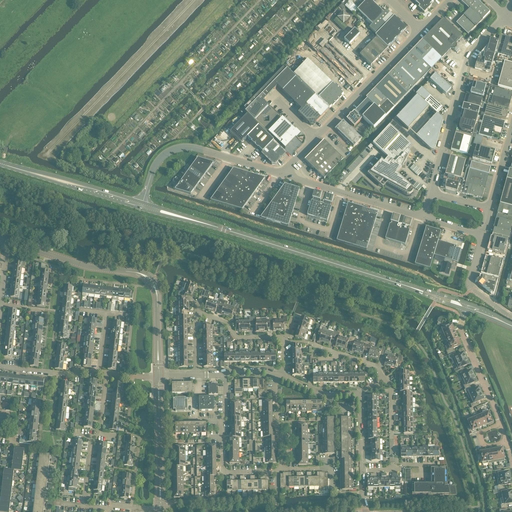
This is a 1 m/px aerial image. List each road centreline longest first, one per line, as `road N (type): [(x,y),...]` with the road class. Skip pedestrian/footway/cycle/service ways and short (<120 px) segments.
road 1 (secondary): [(466,307),(140,206)]
road 2 (tertiary): [(8,240),(151,280),(159,376)]
road 3 (unclassified): [(432,193),(474,47),(505,16)]
road 4 (residential): [(511,460),(460,331),(462,317)]
road 5 (unclassified): [(424,218),(280,173)]
road 6 (residential): [(276,472),(223,471),(225,374)]
road 7 (unclassified): [(316,137),(421,30)]
road 8 (secondary): [(140,206),(0,163)]
road 9 (tertiary): [(159,376),(160,509)]
road 10 (unclassified): [(140,206),(167,152),(182,147),(228,158)]
